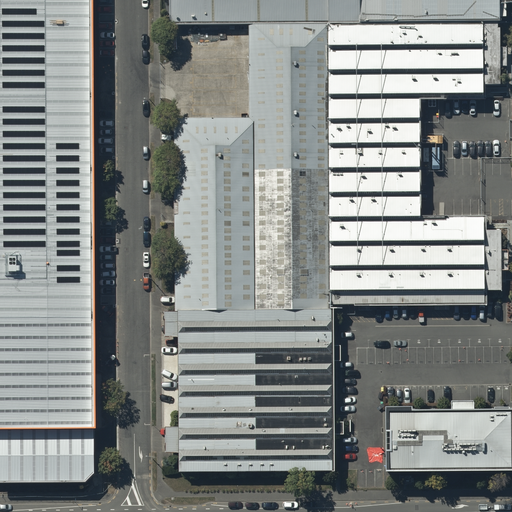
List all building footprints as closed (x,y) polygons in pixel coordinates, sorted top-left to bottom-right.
[(0,0),(0,483),(86,482),(94,473),(94,429),(96,429),(92,0),(0,0)] [(329,11),(361,10),(360,0),(167,0),(168,13),(245,12),(329,11)] [(360,0),(361,10),(501,9),(501,0),(360,0)] [(501,9),(361,10),(329,11),(332,307),(486,308),(491,287),(504,286),(504,225),(489,225),(489,211),(423,212),(422,95),(489,94),(489,80),(502,80),(501,9)] [(177,309),(332,307),(329,11),(245,12),(246,111),(175,112),(177,309)] [(332,307),(177,309),(179,478),(334,476),(332,307)] [(511,413),(387,415),(387,480),(511,478),(511,413)]
